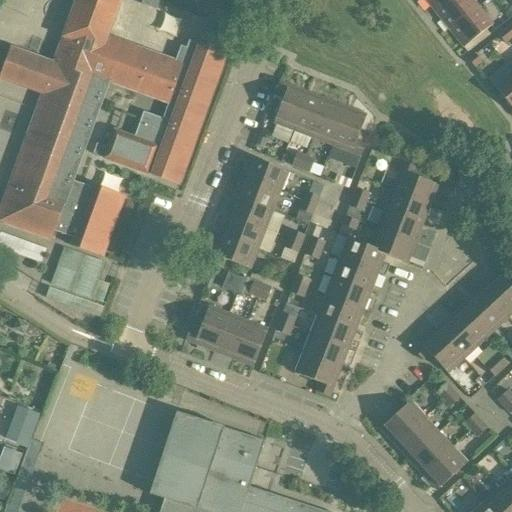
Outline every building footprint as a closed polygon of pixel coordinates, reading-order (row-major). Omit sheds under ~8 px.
[(3,47),(3,48),(0,55),(0,77),(43,93),(0,212),(0,220),(51,239),(54,232),(74,239),(72,247),(100,257),(122,196),(94,186),(92,190),(73,182),(109,83),(168,105),(163,120),(144,113),(135,138),(114,130),(107,148),(103,159),(178,186),(226,54),(188,41),(180,65),(105,38),(118,0),(77,0),(54,65),(3,47)] [(142,0),(141,4),(156,10),(159,1),(156,0),(142,0)] [(424,0),(435,13),(451,0),(424,0)] [(480,9),(472,0),(451,0),(435,13),(450,32),(480,9)] [(480,9),(450,32),(463,48),(492,24),(480,9)] [(489,34),(486,29),(463,48),(467,53),(489,34)] [(511,37),(505,29),(497,36),(503,44),(511,37)] [(475,54),(467,59),(474,67),(481,62),(475,54)] [(511,73),(495,88),(511,109),(511,73)] [(283,98),(273,123),(282,127),(277,138),(288,143),(293,131),(307,93),(278,82),(274,95),(283,98)] [(310,137),(312,138),(326,100),(307,93),(293,131),(288,143),(305,149),(310,137)] [(331,145),(345,107),(326,100),(312,138),(331,145)] [(357,138),(366,115),(345,107),(331,145),(363,157),(368,142),(357,138)] [(267,137),(259,135),(256,145),(263,148),(267,137)] [(96,144),(92,155),(103,159),(107,148),(96,144)] [(300,170),(305,157),(296,153),(291,166),(300,170)] [(315,160),(305,157),(300,170),(310,173),(315,160)] [(288,173),(249,158),(242,177),(281,192),(288,173)] [(390,179),(394,164),(375,159),(371,174),(390,179)] [(392,191),(430,205),(437,186),(412,176),(416,167),(403,162),(392,191)] [(281,192),(242,177),(234,197),(273,212),(281,192)] [(350,197),(365,203),(369,194),(354,188),(350,197)] [(384,210),(422,225),(430,205),(392,191),(383,188),(376,207),(384,210)] [(303,202),(318,207),(322,198),(307,192),(303,202)] [(273,212),(234,197),(227,215),(266,230),(273,212)] [(362,212),(365,203),(350,197),(347,206),(362,212)] [(299,210),(312,215),(314,216),(318,207),(303,202),(299,210)] [(376,230),(414,244),(422,225),(384,210),(376,230)] [(266,230),(227,215),(220,234),(258,249),(266,230)] [(339,226),(341,227),(354,232),(358,222),(343,217),(339,226)] [(369,249),(384,255),(407,264),(414,244),(376,230),(369,249)] [(288,239),(301,244),(305,236),(292,231),(288,239)] [(258,249),(220,234),(208,264),(221,269),(225,260),(250,270),(258,249)] [(307,246),(320,251),(324,243),(311,238),(307,246)] [(3,239),(0,245),(0,255),(42,272),(48,257),(3,239)] [(284,249),(288,250),(297,254),(301,244),(288,239),(284,249)] [(339,258),(377,273),(384,255),(369,249),(346,240),(339,258)] [(316,261),(320,251),(307,246),(303,256),(316,261)] [(63,248),(48,290),(45,298),(99,318),(105,304),(102,303),(108,285),(98,281),(105,263),(63,248)] [(321,253),(314,268),(326,274),(333,259),(321,253)] [(332,278),(370,293),(377,273),(339,258),(332,278)] [(508,317),(511,314),(511,290),(496,273),(481,287),(508,317)] [(228,275),(224,287),(235,291),(239,279),(228,275)] [(290,284),(305,290),(309,281),(294,275),(290,284)] [(370,293),(332,278),(324,296),(362,311),(370,293)] [(247,296),(256,299),(262,285),(253,281),(247,296)] [(305,290),(290,284),(287,294),(302,299),(305,290)] [(262,285),(256,299),(266,303),(271,288),(262,285)] [(508,317),(481,287),(466,301),(494,331),(508,317)] [(317,316),(355,331),(362,311),(324,296),(317,316)] [(494,331),(466,301),(451,315),(479,345),(494,331)] [(281,312),(280,313),(279,313),(276,321),(291,326),(298,308),(285,303),(281,313),(281,312)] [(208,306),(199,331),(190,328),(184,341),(214,352),(229,315),(208,306)] [(229,315),(214,352),(233,359),(247,322),(229,315)] [(479,345),(451,315),(436,329),(464,359),(479,345)] [(310,334),(348,349),(355,331),(317,316),(310,334)] [(291,326),(276,321),(272,332),(287,337),(291,326)] [(233,359),(251,367),(266,329),(247,322),(233,359)] [(429,354),(447,374),(464,359),(436,329),(412,350),(422,361),(429,354)] [(302,353),(340,368),(348,349),(310,334),(302,353)] [(302,353),(294,374),(320,383),(316,392),(329,397),(340,368),(302,353)] [(498,353),(491,359),(501,370),(508,364),(498,353)] [(501,370),(491,359),(484,366),(494,377),(501,370)] [(446,384),(440,389),(435,394),(442,401),(453,391),(446,384)] [(497,400),(503,407),(511,398),(511,395),(507,390),(497,400)] [(448,408),(453,403),(459,398),(453,391),(442,401),(448,408)] [(511,398),(503,407),(510,414),(511,412),(511,398)] [(392,443),(422,415),(410,402),(380,429),(392,443)] [(28,446),(30,440),(39,416),(18,408),(7,439),(28,446)] [(263,511),(270,494),(250,487),(265,442),(176,413),(149,496),(164,500),(160,511),(263,511)] [(463,424),(470,431),(481,421),(474,414),(463,424)] [(438,433),(422,415),(392,443),(408,461),(438,433)] [(481,421),(470,431),(476,438),(487,428),(481,421)] [(452,448),(438,433),(408,461),(422,475),(452,448)] [(41,444),(30,440),(28,446),(24,457),(35,461),(41,444)] [(452,448),(422,475),(436,491),(466,464),(452,448)] [(511,476),(499,488),(511,501),(511,476)] [(0,499),(5,501),(11,484),(0,479),(0,499)] [(511,511),(511,501),(499,488),(485,501),(495,511),(511,511)] [(325,511),(270,494),(263,511),(325,511)] [(495,511),(485,501),(473,511),(495,511)]
